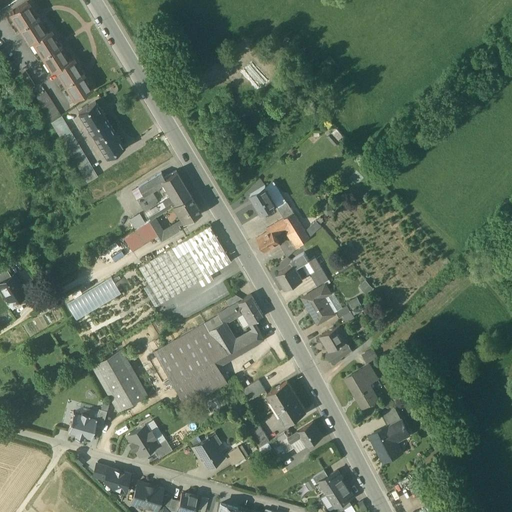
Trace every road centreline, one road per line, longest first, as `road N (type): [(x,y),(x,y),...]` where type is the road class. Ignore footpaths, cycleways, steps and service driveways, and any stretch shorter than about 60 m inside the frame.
road 1 (secondary): [(93,0),(389,511)]
road 2 (residential): [(296,511),(64,446)]
